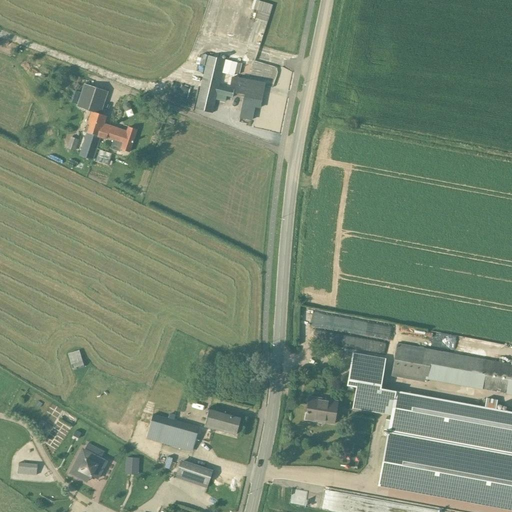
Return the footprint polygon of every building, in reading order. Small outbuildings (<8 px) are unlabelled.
[(260,1),(256,17),(267,21),(272,4),(260,1)] [(234,75),(237,62),(225,59),(208,55),(195,109),(212,113),(217,94),(232,97),(234,89),(220,86),(222,73),(234,75)] [(260,108),(264,85),(248,82),(248,79),(238,77),(238,79),(232,78),(230,87),(236,88),(235,92),(244,94),(240,118),(252,120),(254,107),(260,108)] [(77,107),(91,111),(100,114),(108,92),(85,84),(77,107)] [(176,103),(187,104),(189,88),(178,87),(176,103)] [(100,114),(91,111),(85,132),(87,133),(80,156),(92,160),(100,136),(113,140),(110,148),(120,152),(121,149),(129,151),(136,130),(128,128),(127,131),(104,124),(106,116),(100,114)] [(79,140),(71,137),(68,148),(75,151),(79,140)] [(304,327),(333,331),(334,327),(360,330),(361,320),(312,314),(312,316),(305,315),(304,327)] [(511,359),(511,364),(397,343),(391,376),(427,382),(427,379),(511,395),(511,359)] [(73,371),(84,367),(79,350),(68,354),(73,371)] [(511,411),(496,409),(498,400),(486,398),(484,405),(396,390),(395,392),(357,385),(354,399),(352,407),(391,414),(378,486),(511,509),(511,411)] [(334,424),(337,402),(309,397),(305,420),(334,424)] [(235,435),(240,416),(209,407),(204,426),(235,435)] [(193,451),(199,427),(153,415),(146,438),(193,451)] [(81,433),(76,430),(73,436),(78,438),(81,433)] [(88,474),(96,478),(105,461),(83,450),(71,472),(85,479),(88,474)] [(137,467),(138,458),(128,457),(127,465),(137,467)] [(207,488),(212,472),(181,462),(176,478),(207,488)] [(36,476),(37,464),(19,463),(18,475),(36,476)] [(404,511),(406,502),(326,489),(323,507),(335,509),(336,504),(339,504),(348,506),(347,511),(404,511)]
